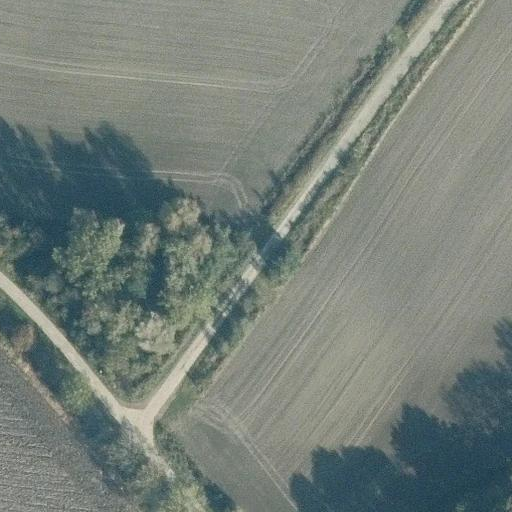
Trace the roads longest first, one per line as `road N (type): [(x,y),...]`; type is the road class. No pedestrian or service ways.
road 1 (track): [(134,427),(447,0)]
road 2 (unclassified): [(199,511),(134,427),(0,282)]
